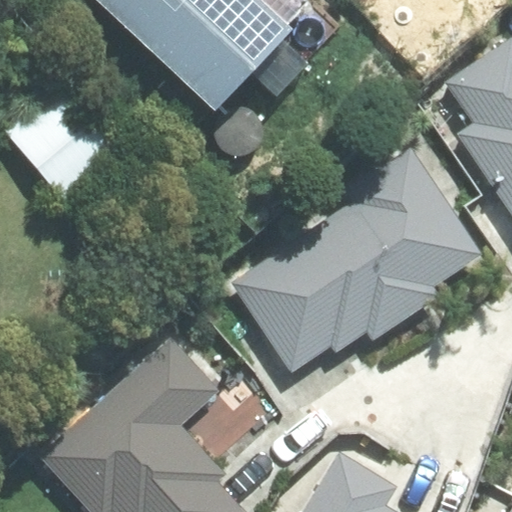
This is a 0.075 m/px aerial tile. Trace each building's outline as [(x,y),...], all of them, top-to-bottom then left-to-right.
[(268,0),(108,0),(203,87),(276,7),(268,0)] [(472,119),(452,133),(511,216),(511,31),(445,80),(472,119)] [(2,124),(63,194),(124,142),(63,72),(2,124)] [(295,377),(373,327),(380,338),(442,299),(435,287),(487,254),(414,140),(339,188),(349,204),(233,279),(295,377)] [(245,511),(217,480),(224,473),(182,426),(222,390),(173,336),(27,469),(66,511),(245,511)] [(393,511),(392,511),(404,494),(344,454),(305,511),(393,511)]
